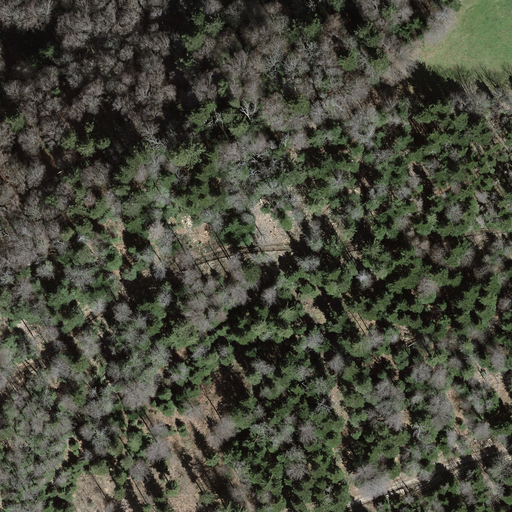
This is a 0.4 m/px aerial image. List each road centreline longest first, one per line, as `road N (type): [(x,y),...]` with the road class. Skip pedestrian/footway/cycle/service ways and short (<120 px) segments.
road 1 (track): [(511,229),(248,248),(170,276),(113,309),(0,395)]
road 2 (track): [(310,511),(511,451)]
